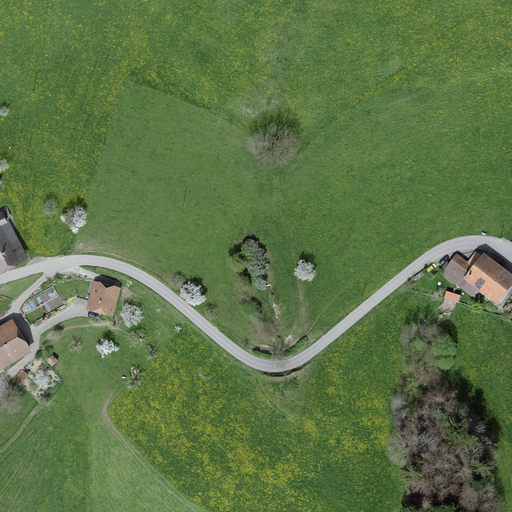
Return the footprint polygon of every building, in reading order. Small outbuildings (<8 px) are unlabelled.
[(9,220),(7,221),(3,213),(0,214),(0,264),(0,265),(26,252),(9,220)] [(511,273),(483,253),(472,268),(455,254),(439,275),(461,291),(468,282),(500,304),(511,287),(511,273)] [(111,313),(117,291),(81,281),(77,296),(93,300),(91,308),(111,313)] [(459,303),(461,294),(447,290),(444,298),(459,303)] [(0,365),(27,350),(12,326),(0,332),(0,365)] [(47,359),(51,364),(57,359),(53,354),(47,359)] [(22,371),(15,378),(20,383),(27,376),(22,371)]
